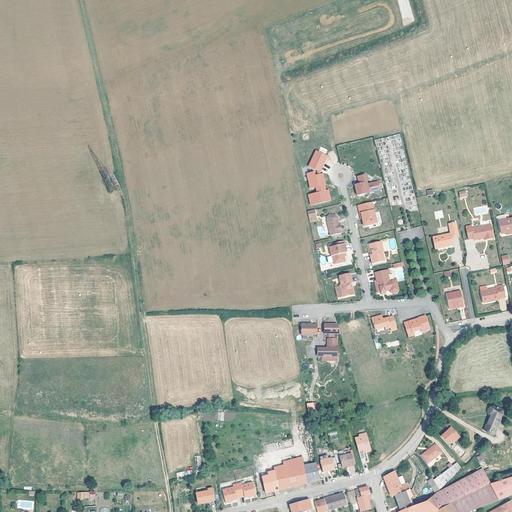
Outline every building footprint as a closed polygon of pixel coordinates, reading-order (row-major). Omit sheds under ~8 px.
[(413,16),(411,10),(401,12),(402,18),(413,16)] [(401,134),(375,139),(377,148),(382,147),(382,148),(385,147),(384,144),(389,143),(389,144),(402,142),(403,146),(401,134)] [(307,191),(309,201),(329,197),(327,186),(324,187),(322,181),(324,181),(321,170),(319,170),(319,168),(326,152),(315,147),(307,163),(316,166),(317,171),(314,171),(313,168),(306,169),(309,184),(315,183),(316,189),(307,191)] [(389,157),(387,154),(385,155),(383,152),(378,154),(380,160),(382,159),(385,165),(389,164),(387,158),(389,157)] [(401,181),(410,178),(407,168),(403,169),(404,172),(399,174),(401,181)] [(364,189),(379,186),(377,178),(366,180),(364,171),(356,173),(358,180),(354,181),(356,192),(364,190),(364,189)] [(402,184),(406,208),(409,207),(409,209),(417,207),(412,182),(402,184)] [(370,198),(357,201),(360,215),(362,222),(374,219),(370,198)] [(334,219),(334,216),(334,212),(331,210),(329,210),(326,213),(326,218),(328,231),(340,228),(338,218),(336,219),(334,219)] [(511,215),(498,218),(501,230),(506,229),(506,232),(511,231),(511,228),(511,227),(511,215)] [(447,221),(449,230),(457,229),(455,220),(447,221)] [(475,236),(485,235),(489,234),(489,236),(494,235),(492,221),(474,225),(473,222),(467,223),(470,236),(475,235),(475,236)] [(452,242),(450,236),(449,230),(431,234),(434,246),(452,242)] [(367,250),(370,259),(382,257),(380,246),(381,246),(379,236),(367,239),(369,250),(367,250)] [(334,260),(336,261),(342,259),(342,258),(345,257),(343,249),(345,249),(342,237),(328,241),(332,260),(334,260)] [(383,274),(383,270),(382,267),(373,269),(374,277),(372,277),(375,289),(378,288),(378,290),(385,288),(385,287),(388,286),(390,287),(394,287),(394,285),(392,275),(385,277),(384,274),(383,274)] [(338,281),(337,281),(340,293),(350,291),(349,284),(348,284),(347,279),(350,279),(348,270),(337,273),(338,281)] [(340,293),(337,281),(331,282),(333,294),(340,293)] [(496,284),(496,285),(481,288),(483,300),(499,296),(499,295),(505,294),(502,282),(496,284)] [(444,290),(446,304),(455,302),(456,304),(460,304),(458,288),(444,290)] [(413,315),(402,319),(405,330),(411,328),(419,325),(419,328),(425,326),(424,322),(426,321),(423,311),(415,314),(415,315),(416,316),(413,317),(413,315)] [(379,313),(369,316),(373,328),(383,325),(384,327),(388,325),(394,324),(391,314),(381,317),(379,313)] [(308,321),(299,321),(299,332),(306,332),(306,333),(310,333),(310,331),(314,331),(314,322),(308,322),(308,321)] [(335,332),(338,332),(335,322),(322,322),(322,331),(327,332),(327,337),(325,337),(325,346),(315,346),(315,353),(320,353),(320,358),(325,359),(325,358),(325,355),(326,355),(334,354),(335,332)] [(307,403),(307,411),(317,411),(316,402),(307,403)] [(486,408),(485,410),(486,414),(488,415),(482,430),(491,434),(501,411),(491,407),(488,407),(486,408)] [(217,419),(233,421),(233,414),(218,412),(217,419)] [(443,432),(439,436),(446,443),(450,439),(452,441),(457,436),(448,426),(445,429),(444,430),(445,431),(443,432)] [(357,451),(362,450),(364,449),(365,451),(369,450),(365,433),(358,434),(358,437),(354,438),(357,451)] [(419,455),(425,462),(439,451),(433,444),(419,455)] [(339,456),(341,467),(353,464),(351,453),(339,456)] [(330,458),(324,460),(323,456),(319,457),(319,460),(319,461),(322,472),(333,469),(332,468),(330,458)] [(302,466),(300,457),(280,462),(281,466),(271,468),(277,490),(291,486),(306,482),(302,466)] [(446,481),(460,468),(455,461),(431,480),(437,489),(446,481)] [(302,466),(306,482),(310,481),(308,474),(316,472),(314,464),(302,466)] [(489,481),(481,468),(454,482),(434,492),(426,499),(411,505),(410,506),(400,510),(399,510),(397,511),(432,511),(435,511),(435,510),(449,502),(489,481)] [(390,496),(393,495),(400,493),(396,487),(399,486),(393,471),(382,476),(386,486),(390,496)] [(316,472),(308,474),(310,481),(318,479),(316,472)] [(270,477),(261,478),(265,493),(273,491),(270,477)] [(511,492),(511,479),(491,486),(496,499),(511,492)] [(427,483),(434,492),(437,489),(431,480),(427,483)] [(496,499),(489,481),(449,502),(454,511),(464,511),(475,508),(496,499)] [(221,488),(224,502),(231,500),(230,499),(235,498),(234,497),(243,495),(243,497),(247,496),(248,497),(254,495),(251,482),(240,484),(240,482),(231,484),(232,486),(221,488)] [(404,491),(401,485),(399,486),(396,487),(400,493),(393,495),(395,499),(397,503),(397,502),(400,510),(410,506),(408,501),(409,500),(410,500),(410,498),(410,496),(413,495),(410,488),(404,491)] [(366,487),(356,489),(359,496),(365,495),(368,494),(366,487)] [(197,505),(213,501),(211,489),(207,490),(207,492),(195,494),(197,505)] [(330,496),(323,498),(326,509),(345,504),(342,493),(330,496)] [(365,495),(359,496),(355,498),(360,511),(369,509),(365,495)] [(326,509),(323,498),(313,501),(316,511),(319,511),(327,510),(326,509)] [(306,511),(307,511),(311,510),(308,499),(288,505),(290,511),(306,511)] [(508,500),(487,511),(486,511),(511,511),(511,504),(511,506),(508,500)] [(454,511),(449,502),(435,510),(435,511),(454,511)]
